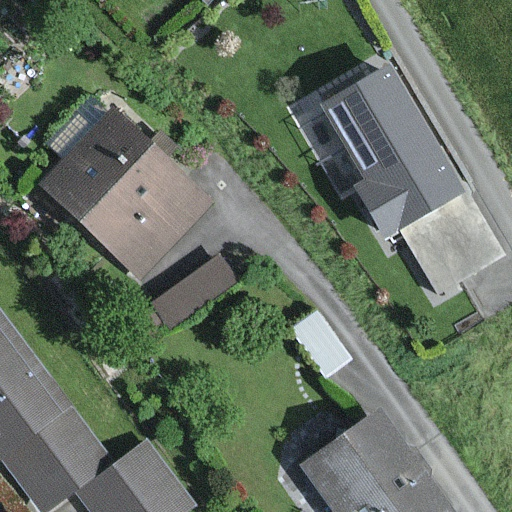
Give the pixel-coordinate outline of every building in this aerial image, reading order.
[(501,253),(395,67),(332,103),(375,178),(362,186),(389,234),(400,228),(436,290),(501,253)] [(205,204),(109,116),(44,185),(141,274),(205,204)] [(217,245),(154,290),(171,313),(234,268),(217,245)] [(107,459),(0,319),(0,469),(23,500),(29,496),(40,510),(107,459)] [(453,511),(374,411),(299,469),(333,511),(453,511)] [(180,511),(190,504),(141,445),(78,497),(90,511),(180,511)]
